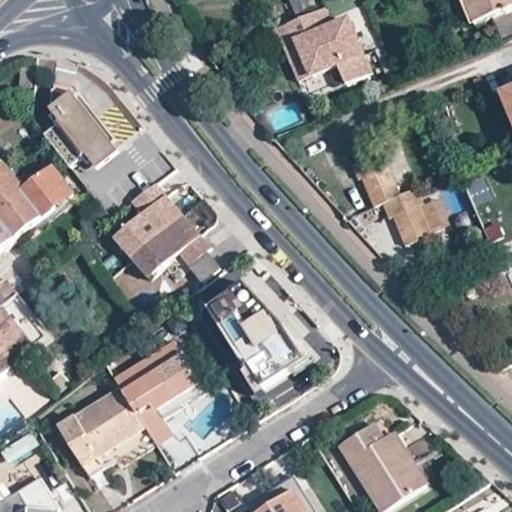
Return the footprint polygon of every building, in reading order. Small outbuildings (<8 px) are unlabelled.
[(329,9),(325,0),(303,0),(310,17),(324,11),(329,9)] [(511,0),(465,0),(475,22),(494,14),(511,6),(511,0)] [(202,5),(190,10),(196,26),(208,21),(202,5)] [(511,6),(494,14),(505,39),(511,35),(511,6)] [(310,17),(276,31),(284,50),(298,45),(311,78),(337,67),(345,87),(370,76),(349,26),(334,33),(332,29),(324,11),(310,17)] [(334,33),(349,26),(348,22),(332,29),(334,33)] [(311,78),(298,45),(284,50),(298,84),(311,78)] [(124,154),(117,146),(119,144),(76,90),(55,90),(53,96),(51,95),(51,115),(56,116),(51,120),(57,127),(44,137),(70,170),(82,160),(88,168),(92,165),(99,174),(124,154)] [(385,150),(354,162),(360,179),(365,177),(377,206),(385,202),(403,195),(385,150)] [(6,165),(0,170),(0,219),(17,240),(72,196),(52,171),(36,183),(27,171),(21,176),(31,188),(27,191),(6,165)] [(157,186),(133,204),(143,217),(133,224),(131,235),(117,246),(145,282),(191,246),(187,240),(193,235),(171,205),(164,210),(160,205),(167,200),(157,186)] [(403,195),(385,202),(392,219),(397,217),(408,246),(435,235),(417,190),(403,195)] [(171,205),(167,200),(160,205),(164,210),(171,205)] [(0,253),(17,240),(0,219),(0,253)] [(133,224),(131,223),(111,238),(117,246),(131,235),(133,224)] [(198,241),(193,235),(187,240),(191,246),(198,241)] [(208,252),(198,241),(191,246),(179,256),(188,268),(208,252)] [(210,254),(190,270),(203,285),(222,269),(210,254)] [(308,345),(246,278),(210,310),(250,371),(254,369),(267,389),(310,361),(307,356),(308,345)] [(0,379),(23,363),(18,356),(33,344),(38,351),(53,339),(18,296),(6,280),(0,285),(0,379)] [(178,343),(157,356),(162,362),(182,349),(178,343)] [(38,351),(33,344),(18,356),(23,363),(38,351)] [(157,356),(116,381),(121,389),(147,430),(157,447),(176,435),(167,418),(161,409),(203,383),(182,349),(162,362),(157,356)] [(209,392),(203,383),(161,409),(167,418),(209,392)] [(105,470),(99,462),(147,430),(121,389),(73,419),(59,428),(91,478),(105,470)] [(343,447),(352,463),(383,511),(388,511),(428,487),(411,463),(394,436),(384,443),(375,428),(343,447)] [(420,457),(411,463),(428,487),(435,483),(420,457)] [(315,511),(294,478),(286,483),(304,511),(315,511)] [(63,511),(43,480),(9,502),(0,487),(0,511),(63,511)] [(304,511),(286,483),(248,508),(250,511),(304,511)]
